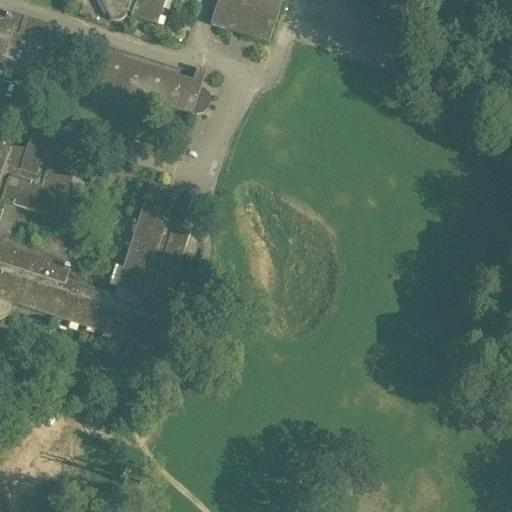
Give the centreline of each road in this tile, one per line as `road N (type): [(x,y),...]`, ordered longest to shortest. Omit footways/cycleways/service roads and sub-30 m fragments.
road 1 (residential): [(238,71),(4,0)]
road 2 (residential): [(0,109),(198,177)]
